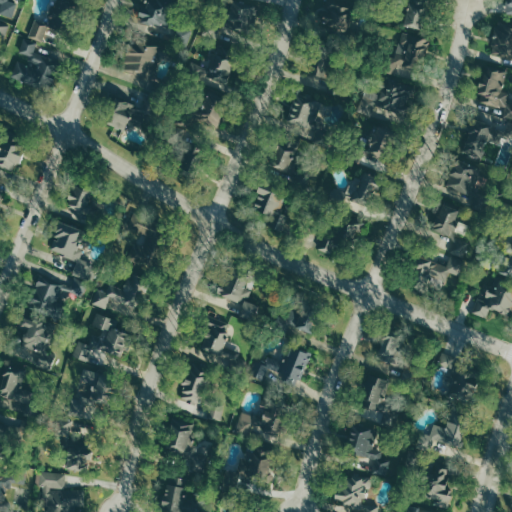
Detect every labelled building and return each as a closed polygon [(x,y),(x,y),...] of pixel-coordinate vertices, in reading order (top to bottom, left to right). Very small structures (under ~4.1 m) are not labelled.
[(17,3),(9,1),(9,0),(0,0),(0,1),(2,2),(0,11),(0,14),(14,17),(17,3)] [(146,0),(145,5),(139,2),(134,18),(165,28),(172,5),(158,0),(146,0)] [(234,23),(233,26),(248,31),(257,5),(241,0),(231,0),(225,20),(234,23)] [(405,27),(422,28),(423,1),(407,0),(405,27)] [(322,13),(321,30),(349,30),(350,6),(329,5),(329,13),(322,13)] [(11,26),(0,19),(0,44),(1,45),(11,26)] [(29,37),(43,41),(48,25),(34,21),(29,37)] [(511,23),(509,23),(497,23),(491,47),(491,52),(499,54),(506,54),(511,55),(511,57),(511,23)] [(194,31),(180,25),(173,40),(187,46),(194,31)] [(44,40),(50,42),(55,28),(48,26),(44,40)] [(427,39),(402,31),(390,73),(415,80),(427,39)] [(13,76),(46,87),(55,60),(35,53),(38,43),(24,39),(18,58),(13,76)] [(160,46),(126,45),(125,72),(142,72),(141,87),(159,87),(160,46)] [(210,68),(193,63),(189,76),(226,88),(234,62),(214,56),(210,68)] [(325,57),(314,59),(317,77),(329,75),(325,57)] [(511,104),(511,92),(505,92),(505,69),(483,69),(483,80),(479,80),(479,104),(498,104),(498,118),(511,117),(511,104)] [(368,88),(359,109),(397,125),(412,88),(388,78),(382,94),(368,88)] [(226,94),(206,89),(198,121),(219,126),(226,94)] [(309,124),(314,125),(321,102),(295,94),(285,126),(306,132),(309,124)] [(125,129),(128,114),(138,117),(141,105),(114,99),(108,125),(125,129)] [(461,151),(482,161),(490,141),(498,145),(504,132),(475,119),(461,151)] [(186,125),(175,123),(174,131),(185,134),(186,125)] [(359,163),(381,169),(384,159),(377,157),(380,145),(389,147),(393,130),(374,125),(372,134),(367,133),(359,163)] [(270,166),(289,173),(301,140),(283,133),(270,166)] [(0,165),(14,171),(22,149),(1,142),(0,144),(0,165)] [(485,172),(457,159),(445,184),(473,197),(485,172)] [(344,196),(359,207),(378,182),(363,170),(344,196)] [(280,214),(287,193),(259,184),(251,208),(278,217),(274,230),(284,233),(290,217),(280,214)] [(86,218),(90,191),(70,187),(65,215),(86,218)] [(433,231),(454,237),(450,251),(465,256),(470,242),(453,236),(458,221),(456,220),(459,209),(441,204),(433,231)] [(49,252),(76,259),(70,284),(38,275),(29,307),(52,313),(56,300),(69,303),(71,295),(84,299),(94,263),(81,259),(84,250),(74,248),(79,228),(57,222),(49,252)] [(362,239),(363,224),(345,223),(345,239),(362,239)] [(319,246),(329,255),(338,245),(328,236),(319,246)] [(128,260),(151,266),(153,258),(150,257),(152,248),(133,242),(128,260)] [(443,289),(450,272),(458,275),(465,260),(452,255),(447,266),(419,254),(410,276),(443,289)] [(238,312),(254,318),(258,306),(247,302),(251,290),(245,288),(246,282),(227,276),(220,296),(241,304),(238,312)] [(93,303),(132,316),(142,288),(125,282),(123,288),(110,284),(107,292),(98,288),(93,303)] [(488,318),(491,309),(508,315),(510,308),(511,308),(511,291),(489,283),(484,299),(478,298),(472,313),(488,318)] [(310,319),(281,309),(273,330),(302,341),(310,319)] [(74,355),(113,369),(126,331),(118,328),(121,321),(99,313),(89,344),(79,340),(74,355)] [(23,341),(17,354),(36,363),(52,329),(24,315),(19,326),(25,329),(20,340),(23,341)] [(230,321),(207,316),(197,356),(235,365),(238,354),(223,351),(230,321)] [(384,369),(404,366),(399,335),(379,339),(384,369)] [(309,353),(287,346),(282,362),(264,356),(258,375),(298,389),(309,353)] [(455,370),(459,358),(443,352),(439,364),(455,370)] [(0,385),(0,396),(24,405),(27,396),(20,393),(29,369),(8,362),(0,385)] [(178,397),(197,405),(210,371),(191,363),(178,397)] [(96,424),(101,407),(106,385),(103,373),(84,368),(79,388),(92,392),(94,400),(84,397),(77,399),(73,398),(68,416),(72,418),(54,423),(57,436),(62,437),(71,469),(90,464),(91,459),(83,432),(82,434),(80,424),(78,430),(80,435),(73,433),(76,423),(83,421),(96,424)] [(449,393),(467,402),(477,380),(459,372),(449,393)] [(369,413),(387,414),(388,401),(386,401),(388,380),(372,378),(369,413)] [(223,419),(224,404),(213,403),(212,418),(223,419)] [(277,439),(284,414),(259,407),(256,416),(242,413),(238,428),(277,439)] [(11,426),(19,426),(20,416),(0,414),(0,445),(10,446),(11,426)] [(198,442),(192,441),(194,422),(170,419),(166,454),(197,457),(198,442)] [(376,458),(373,473),(388,475),(392,453),(374,450),(378,425),(351,421),(346,453),(376,458)] [(461,450),(465,425),(446,422),(445,427),(433,425),(431,436),(422,435),(421,444),(436,446),(461,450)] [(270,494),(271,488),(263,487),(267,460),(250,457),(250,462),(242,461),(238,489),(270,494)] [(449,472),(425,466),(420,485),(427,487),(424,499),(449,506),(453,491),(445,488),(449,472)] [(0,489),(11,489),(11,483),(27,483),(26,468),(15,469),(15,475),(0,475),(0,489)] [(67,472),(38,471),(37,484),(46,485),(44,511),(77,511),(78,507),(85,508),(86,490),(66,489),(67,472)] [(370,478),(339,474),(335,501),(340,502),(338,511),(379,511),(380,506),(366,504),(370,478)] [(182,511),(185,479),(164,477),(162,511),(168,511),(182,511)]
